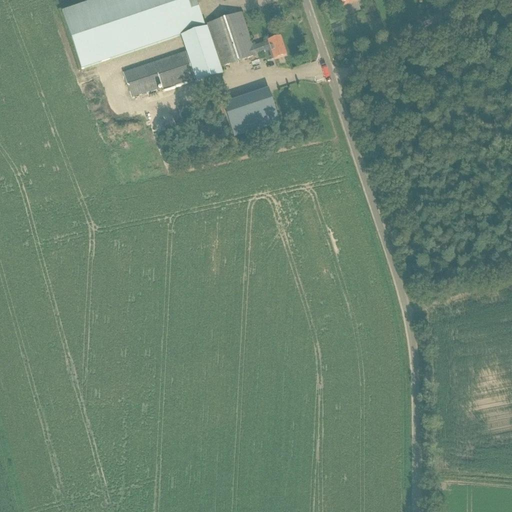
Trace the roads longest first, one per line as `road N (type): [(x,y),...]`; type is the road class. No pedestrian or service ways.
road 1 (unclassified): [(415,511),(415,380),(403,295),(328,85)]
road 2 (unclassified): [(328,85),(445,16)]
